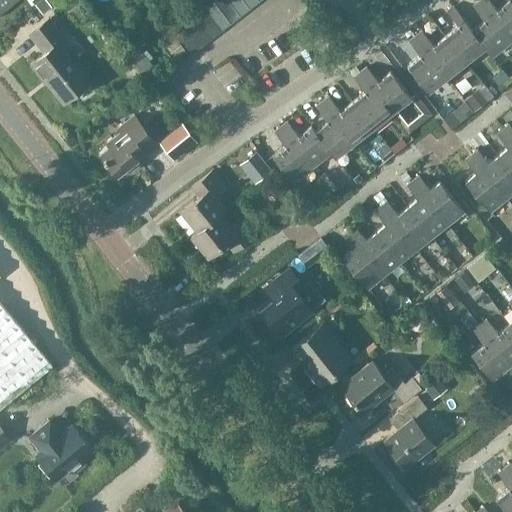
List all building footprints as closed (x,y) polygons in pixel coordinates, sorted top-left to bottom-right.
[(0,0),(0,14),(17,0),(0,0)] [(40,0),(36,4),(35,4),(42,13),(51,6),(46,0),(40,0)] [(227,0),(218,0),(215,3),(231,24),(240,17),(227,0)] [(242,0),(227,0),(240,17),(250,9),(242,0)] [(257,0),(242,0),(250,9),(259,2),(257,0)] [(511,41),(511,40),(511,2),(510,0),(509,0),(497,10),(489,0),(480,0),(480,1),(511,41)] [(492,56),(511,41),(480,1),(473,7),(484,20),(472,29),(485,46),(484,47),(492,56)] [(215,3),(205,10),(221,31),(231,24),(215,3)] [(485,46),(472,29),(453,5),(446,10),(457,24),(445,34),(466,61),(484,47),(485,46)] [(211,39),(220,32),(205,13),(196,20),(211,39)] [(64,102),(90,81),(66,50),(71,46),(50,19),(31,34),(46,53),(33,63),(64,102)] [(201,47),(211,39),(196,20),(185,28),(201,47)] [(191,55),(201,47),(185,28),(176,35),(191,55)] [(466,61),(445,34),(432,44),(421,30),(415,35),(447,76),(466,61)] [(428,91),(447,76),(415,35),(409,40),(420,54),(407,64),(428,91)] [(174,59),(184,51),(175,39),(165,47),(174,59)] [(355,67),(348,72),(353,77),(359,72),(355,67)] [(391,112),(411,96),(390,70),(377,81),(366,67),(359,72),(391,112)] [(507,75),(502,69),(492,77),(497,82),(507,75)] [(372,127),(391,112),(359,72),(353,77),(364,91),(351,101),(372,127)] [(481,89),(467,100),(474,109),(488,98),(481,89)] [(372,127),(351,101),(339,110),(328,96),(322,101),(354,142),(372,127)] [(335,156),(354,142),(322,101),(315,106),(327,120),(315,130),(331,151),(335,156)] [(461,120),(473,110),(466,101),(453,111),(461,120)] [(145,152),(156,144),(134,117),(118,130),(121,132),(112,139),(110,136),(96,148),(104,159),(102,160),(105,163),(107,162),(117,175),(126,168),(128,170),(147,155),(145,152)] [(331,151),(315,130),(311,125),(298,135),(287,121),(281,126),(312,166),(331,151)] [(182,125),(161,143),(174,158),(195,141),(189,133),(182,125)] [(293,181),(312,166),(281,126),(274,132),(285,145),(272,155),(293,181)] [(511,173),(511,140),(505,132),(499,137),(506,147),(497,154),(511,173)] [(376,151),(384,161),(393,153),(385,143),(376,151)] [(272,169),(257,150),(240,164),(256,183),(272,169)] [(511,193),(511,173),(497,154),(487,162),(480,153),(474,158),(506,198),(511,193)] [(490,211),(506,198),(474,158),(468,162),(475,172),(465,180),(490,211)] [(198,231),(220,213),(226,208),(215,195),(227,186),(212,169),(191,186),(199,195),(181,210),(197,229),(198,231)] [(324,172),(320,176),(332,191),(336,188),(324,172)] [(400,177),(404,183),(411,178),(406,172),(400,177)] [(357,173),(352,178),(355,182),(360,178),(357,173)] [(448,223),(464,210),(440,180),(429,188),(419,175),(413,180),(448,223)] [(432,236),(448,223),(413,180),(406,185),(417,198),(407,205),(432,236)] [(314,205),(308,198),(300,204),(306,212),(314,205)] [(432,236),(407,205),(397,214),(386,201),(381,206),(416,249),(432,236)] [(400,262),(416,249),(381,206),(375,210),(385,223),(375,231),(400,262)] [(233,251),(254,235),(240,217),(230,226),(220,213),(198,231),(197,229),(190,235),(207,256),(225,241),(233,251)] [(400,262),(375,231),(365,239),(355,226),(348,231),(383,275),(400,262)] [(367,288),(383,275),(348,231),(343,236),(353,249),(342,257),(367,288)] [(315,242),(300,255),(308,265),(329,248),(320,238),(315,242)] [(477,281),(495,267),(484,253),(465,267),(477,281)] [(279,294),(260,309),(281,334),(324,300),(309,281),(303,286),(289,269),(271,284),(279,294)] [(465,270),(454,279),(464,291),(475,283),(465,270)] [(0,409),(52,366),(39,350),(38,349),(0,303),(0,276),(0,275),(0,409)] [(414,310),(412,323),(427,325),(429,313),(414,310)] [(469,311),(462,317),(470,328),(477,322),(469,311)] [(511,325),(510,323),(498,333),(487,319),(480,325),(511,364),(511,325)] [(320,384),(350,360),(322,325),(292,349),(320,384)] [(493,381),(511,365),(511,364),(480,325),(473,331),(484,345),(472,355),(493,381)] [(372,362),(341,387),(362,414),(392,390),(393,389),(404,402),(421,389),(412,377),(403,383),(392,369),(383,377),(372,362)] [(437,376),(425,385),(432,394),(444,385),(437,376)] [(414,419),(427,408),(419,398),(397,415),(405,425),(386,441),(406,467),(434,444),(414,419)] [(57,429),(57,428),(50,420),(30,437),(46,455),(40,460),(57,480),(69,470),(74,470),(80,465),(81,460),(93,450),(72,425),(60,436),(56,432),(57,431),(57,430),(57,429)] [(508,511),(511,511),(511,476),(505,468),(499,473),(510,487),(497,497),(508,511)] [(184,511),(177,503),(165,511),(144,511),(140,507),(134,511),(184,511)]
